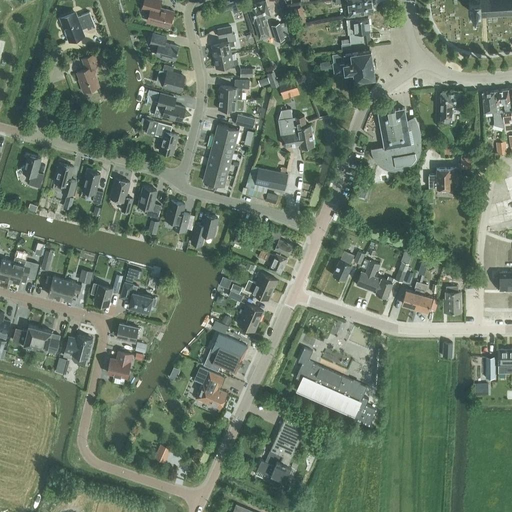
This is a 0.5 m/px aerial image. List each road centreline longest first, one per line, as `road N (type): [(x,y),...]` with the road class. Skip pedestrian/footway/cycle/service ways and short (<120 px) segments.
road 1 (residential): [(202,499),(86,454),(82,432),(107,319),(0,291)]
road 2 (residential): [(202,499),(294,295)]
road 3 (residential): [(320,231),(364,107),(423,60)]
road 4 (residential): [(294,295),(391,328),(479,330)]
road 5 (residential): [(175,181),(200,100),(187,13),(195,0)]
road 6 (residential): [(175,181),(0,127)]
road 7 (residential): [(511,166),(492,171),(479,248),(479,330)]
road 8 (residential): [(320,231),(175,181)]
